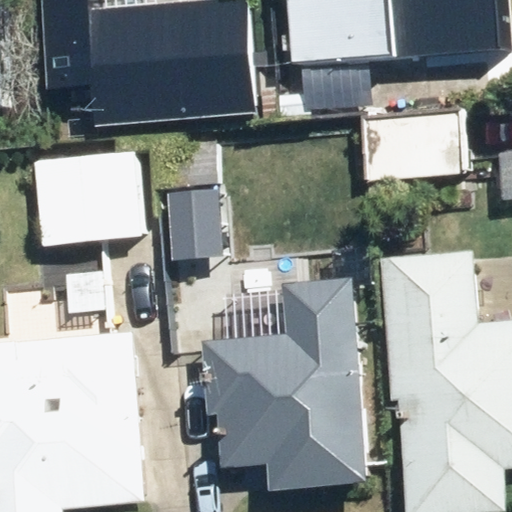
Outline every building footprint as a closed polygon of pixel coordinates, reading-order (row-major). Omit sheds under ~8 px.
[(395,0),(291,0),(298,61),(401,50),(395,0)] [(251,3),(90,17),(101,134),(262,119),(251,3)] [(361,183),(470,172),(463,113),(355,124),(361,183)] [(41,169),(46,251),(112,247),(107,165),(41,169)] [(246,278),(240,202),(188,205),(193,281),(246,278)] [(504,511),(501,482),(511,481),(511,324),(485,326),(478,256),(382,265),(392,368),(400,488),(405,488),(407,511),(504,511)] [(370,478),(356,289),(213,299),(227,488),(370,478)] [(98,331),(0,348),(0,511),(96,511),(130,506),(98,331)]
